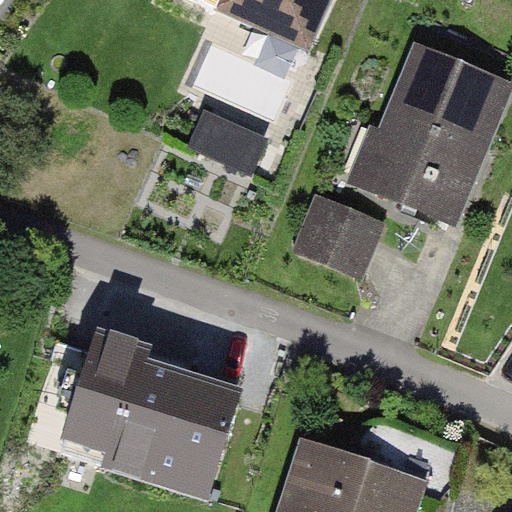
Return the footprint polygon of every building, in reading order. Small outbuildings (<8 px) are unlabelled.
[(321,0),(213,0),(303,40),(321,0)] [(456,219),(504,94),(418,61),(381,159),(370,186),(456,219)] [(248,171),(259,145),(212,125),(201,150),(248,171)] [(371,236),(322,216),(308,252),(357,272),(371,236)] [(148,355),(101,340),(65,455),(209,499),(243,400),(145,370),(148,355)] [(314,451),(293,511),(413,511),(422,487),(314,451)]
